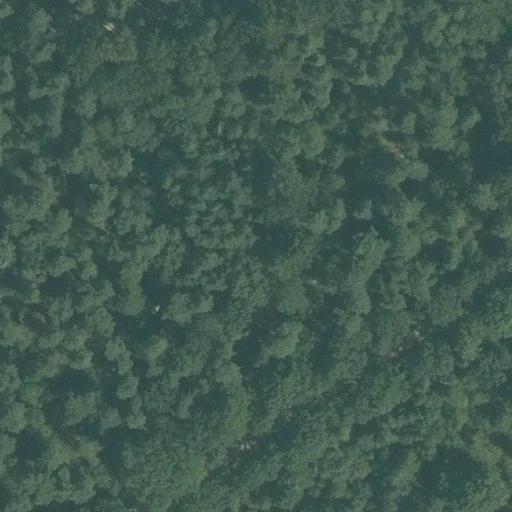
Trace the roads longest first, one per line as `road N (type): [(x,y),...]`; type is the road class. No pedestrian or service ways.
road 1 (track): [(511,270),(132,511)]
road 2 (unclassified): [(0,40),(250,0)]
